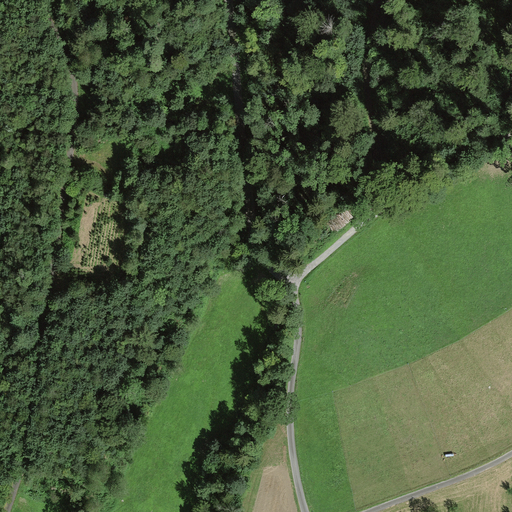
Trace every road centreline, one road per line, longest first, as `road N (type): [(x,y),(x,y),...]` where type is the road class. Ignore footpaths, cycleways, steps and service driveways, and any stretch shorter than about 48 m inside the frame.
road 1 (residential): [(228,0),(255,246),(291,282),(297,321),(288,430),(305,511)]
road 2 (track): [(38,0),(72,62),(74,131),(23,460),(2,511)]
road 3 (track): [(377,0),(366,83),(375,139),(398,190)]
road 4 (track): [(365,511),(511,452)]
road 5 (track): [(398,190),(291,282)]
road 6 (track): [(511,128),(398,190)]
